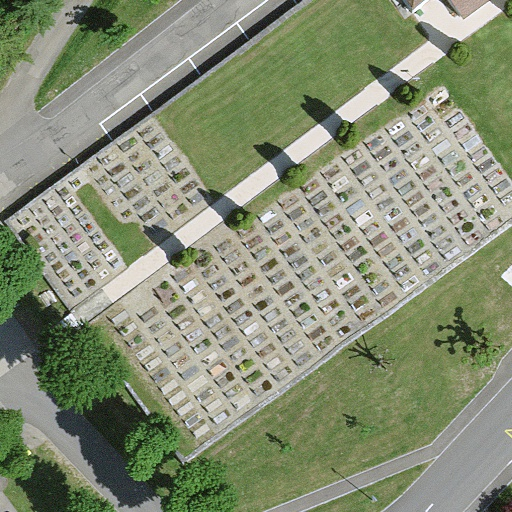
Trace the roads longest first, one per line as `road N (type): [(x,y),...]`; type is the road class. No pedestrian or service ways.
road 1 (residential): [(238,0),(0,171)]
road 2 (residential): [(0,348),(148,511)]
road 3 (residential): [(74,0),(0,121)]
road 4 (residential): [(430,511),(511,421)]
